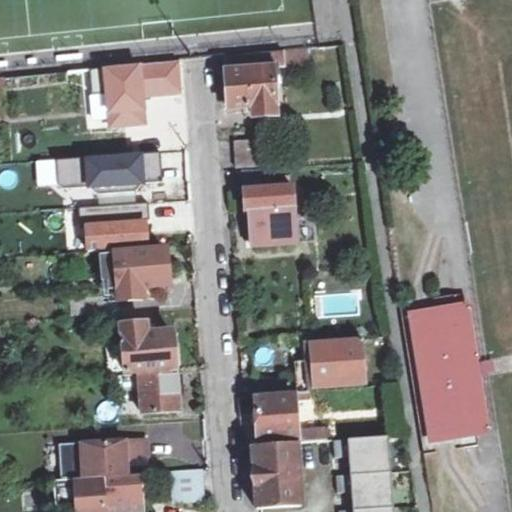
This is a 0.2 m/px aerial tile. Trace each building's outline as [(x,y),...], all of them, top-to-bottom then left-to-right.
[(284,50),(286,68),(310,66),(309,48),(284,50)] [(252,106),(253,118),(278,115),(274,76),(280,75),(279,69),(286,68),(284,50),(226,56),(230,108),(246,107),(252,106)] [(79,70),(82,109),(179,101),(176,63),(79,70)] [(266,140),(238,142),(240,168),(268,166),(266,140)] [(161,150),(61,159),(64,189),(90,186),(99,193),(137,190),(144,182),(164,180),(161,150)] [(245,174),(247,192),(275,190),(273,172),(245,174)] [(275,190),(247,192),(251,248),(300,244),(296,188),(275,190)] [(150,201),(80,206),(81,227),(88,227),(90,250),(148,246),(146,221),(151,221),(150,201)] [(147,284),(155,283),(170,282),(167,248),(118,251),(118,256),(103,257),(105,282),(111,282),(120,281),(121,299),(148,297),(147,284)] [(111,282),(112,299),(121,299),(120,281),(111,282)] [(156,296),(155,283),(147,284),(148,297),(156,296)] [(451,293),(398,301),(422,452),(475,444),(473,428),(488,426),(469,305),(453,308),(451,293)] [(76,314),(106,313),(105,297),(75,298),(76,314)] [(174,333),(158,334),(151,335),(150,322),(125,324),(129,371),(177,367),(174,333)] [(367,381),(362,336),(311,341),(313,361),(315,385),(367,381)] [(181,411),(178,372),(141,375),(141,372),(118,373),(118,384),(141,382),(144,414),(181,411)] [(110,374),(86,376),(88,402),(112,400),(110,374)] [(254,379),(255,395),(280,393),(278,377),(254,379)] [(299,443),(328,440),(327,428),(300,430),(298,402),(304,401),(303,393),(256,398),(259,443),(300,440),(299,443)] [(395,511),(388,435),(333,440),(334,456),(349,455),(351,474),(336,475),(338,492),(353,490),(354,508),(340,510),(340,511),(395,511)] [(106,476),(124,475),(123,457),(128,457),(149,455),(148,438),(61,444),(63,479),(106,476)] [(305,508),(300,446),(256,450),(261,511),(305,508)] [(204,469),(176,471),(178,501),(206,499),(204,469)] [(63,479),(54,479),(55,503),(77,502),(77,511),(107,511),(106,478),(106,476),(63,479)] [(146,511),(144,476),(106,478),(107,511),(146,511)]
